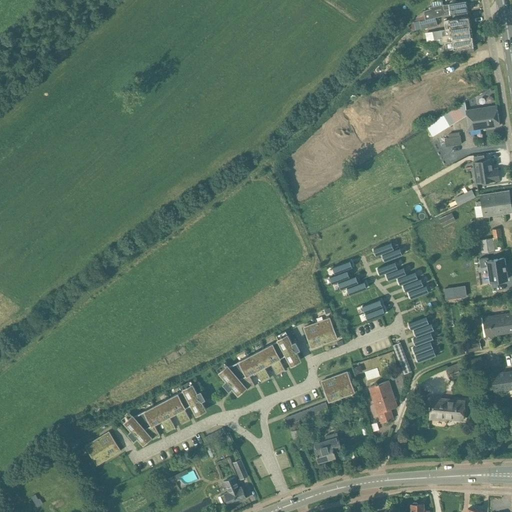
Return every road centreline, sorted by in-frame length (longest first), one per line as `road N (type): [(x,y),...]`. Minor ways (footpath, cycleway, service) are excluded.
road 1 (track): [(429,0),(285,145),(0,369)]
road 2 (tertiary): [(289,506),(379,481),(511,476)]
road 3 (track): [(511,341),(417,377),(379,481)]
road 4 (residential): [(312,361),(399,327),(391,299),(362,258)]
road 5 (residential): [(114,429),(136,458),(219,419)]
